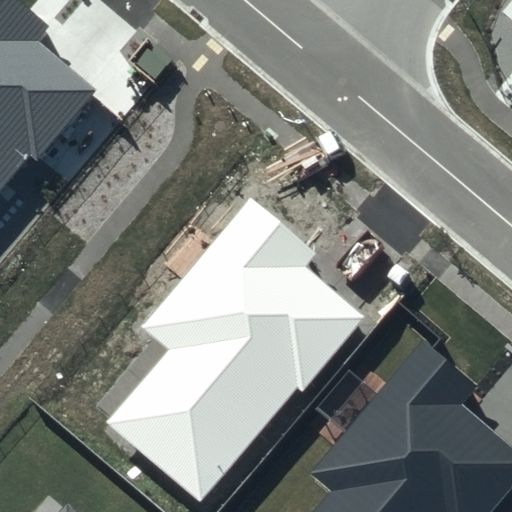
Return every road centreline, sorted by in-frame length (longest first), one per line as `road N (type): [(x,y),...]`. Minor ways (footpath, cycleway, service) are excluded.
road 1 (residential): [(337,78),(511,225)]
road 2 (residential): [(244,0),(337,78)]
